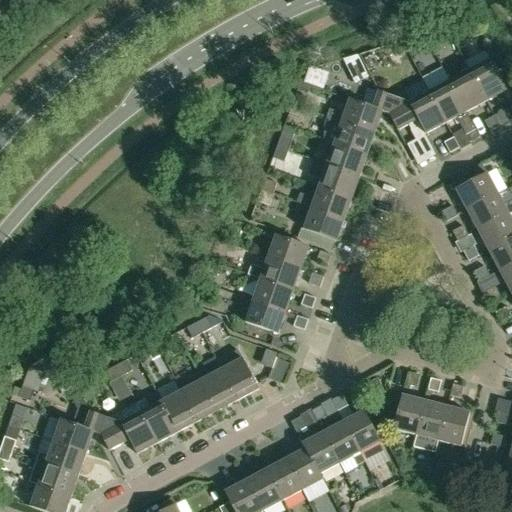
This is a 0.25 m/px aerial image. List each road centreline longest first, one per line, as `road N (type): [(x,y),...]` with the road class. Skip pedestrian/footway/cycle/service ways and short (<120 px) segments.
road 1 (tertiary): [(0,234),(130,108),(238,36),(317,0)]
road 2 (residential): [(101,511),(347,375)]
road 3 (tertiary): [(169,0),(87,57),(0,142)]
road 4 (residential): [(347,375),(337,345),(358,290),(384,271),(412,197)]
road 5 (residential): [(492,375),(498,346),(412,197)]
road 6 (residential): [(347,375),(393,351),(492,375)]
